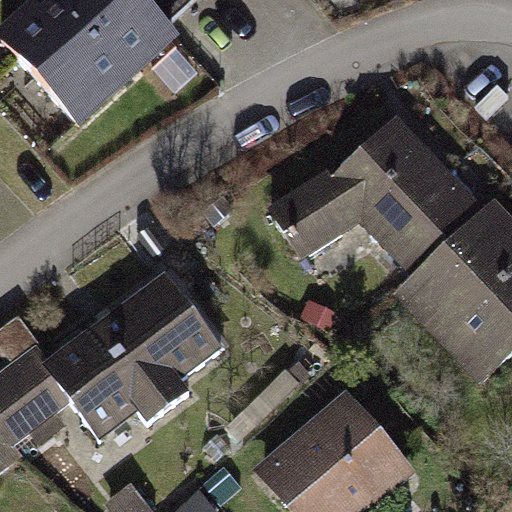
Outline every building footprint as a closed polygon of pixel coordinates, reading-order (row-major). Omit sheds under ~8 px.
[(206,0),(27,0),(0,23),(0,55),(69,135),(179,41),(170,31),(206,0)] [(407,288),(484,220),(396,122),(264,212),(308,261),(358,229),(407,288)] [(469,395),(511,356),(511,227),(496,209),(484,220),(407,288),(390,303),(469,395)] [(215,355),(160,282),(39,364),(97,446),(137,418),(144,428),(187,398),(178,384),(215,355)] [(0,471),(60,426),(13,364),(0,374),(0,471)] [(343,403),(249,478),(277,511),(372,511),(408,483),(343,403)]
